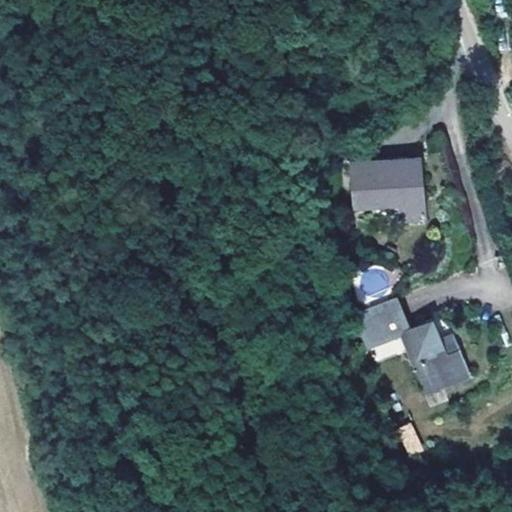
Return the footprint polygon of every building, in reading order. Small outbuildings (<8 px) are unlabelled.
[(373,162),(351,164),(355,207),(400,203),(402,218),(426,215),(421,158),(373,162)] [(366,345),(397,333),(411,327),(397,294),(352,312),(366,345)] [(411,327),(397,333),(420,387),(439,380),(440,382),(468,371),(455,339),(443,344),(433,318),(411,327)] [(440,382),(439,380),(420,387),(423,395),(469,376),(468,371),(440,382)] [(408,456),(423,450),(412,423),(397,429),(408,456)]
